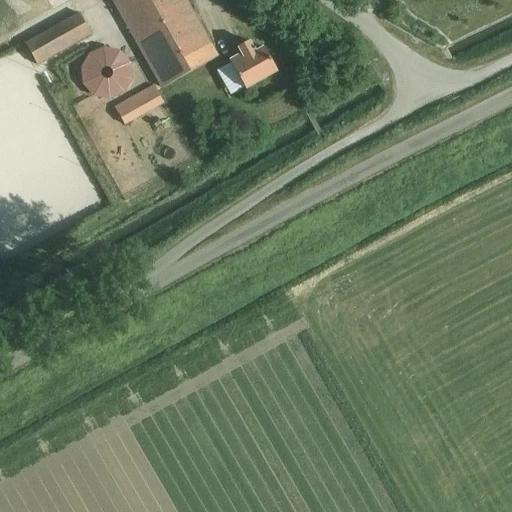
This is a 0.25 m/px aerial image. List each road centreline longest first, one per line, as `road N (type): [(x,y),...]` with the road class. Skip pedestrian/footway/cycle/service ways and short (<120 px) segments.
road 1 (unclassified): [(114,305),(511,97)]
road 2 (unclassified): [(114,305),(241,207),(425,97)]
road 3 (unclassified): [(425,97),(404,61),(323,0)]
road 4 (unclassified): [(0,368),(114,305)]
